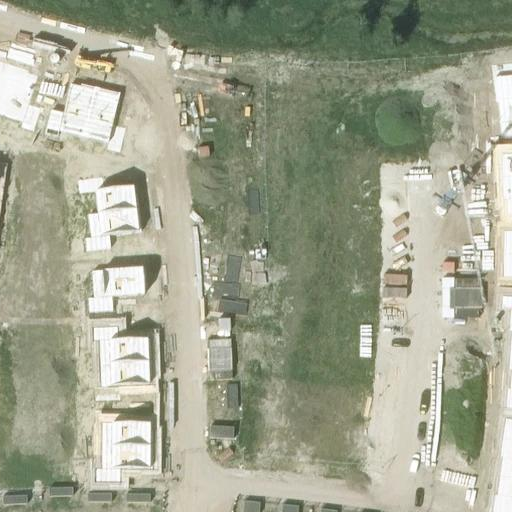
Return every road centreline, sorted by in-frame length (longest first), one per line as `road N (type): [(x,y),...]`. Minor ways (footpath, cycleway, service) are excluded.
road 1 (residential): [(193,511),(167,151),(152,65)]
road 2 (residential): [(0,19),(152,65)]
